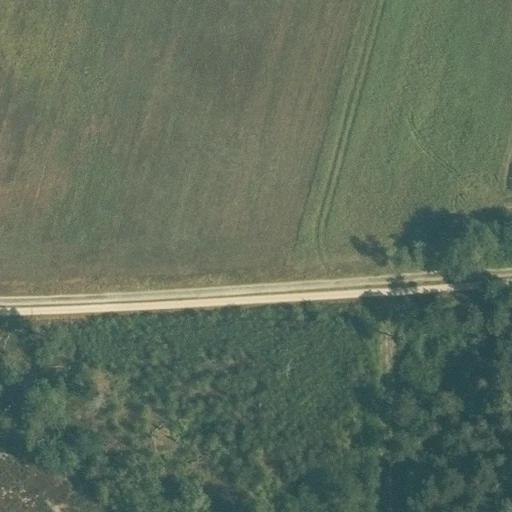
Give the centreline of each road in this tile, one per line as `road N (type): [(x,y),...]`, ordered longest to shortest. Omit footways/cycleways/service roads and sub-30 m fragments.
road 1 (track): [(511,270),(0,303)]
road 2 (track): [(389,511),(395,279)]
